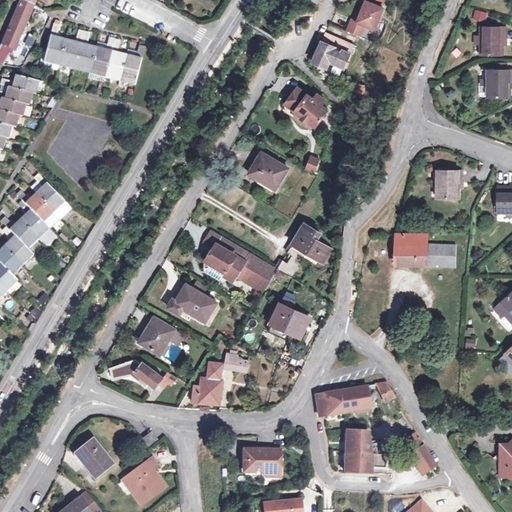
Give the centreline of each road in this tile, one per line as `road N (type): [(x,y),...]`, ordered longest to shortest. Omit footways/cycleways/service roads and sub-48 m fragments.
road 1 (residential): [(73,398),(277,54),(314,29),(336,0)]
road 2 (tertiary): [(222,43),(0,405)]
road 3 (residential): [(414,123),(386,188),(348,228),(332,331)]
road 4 (residential): [(455,475),(402,489),(339,486),(323,476),(312,424),(291,406)]
road 5 (residential): [(383,362),(455,475)]
road 6 (residential): [(8,511),(73,398)]
road 7 (residential): [(454,0),(414,123)]
